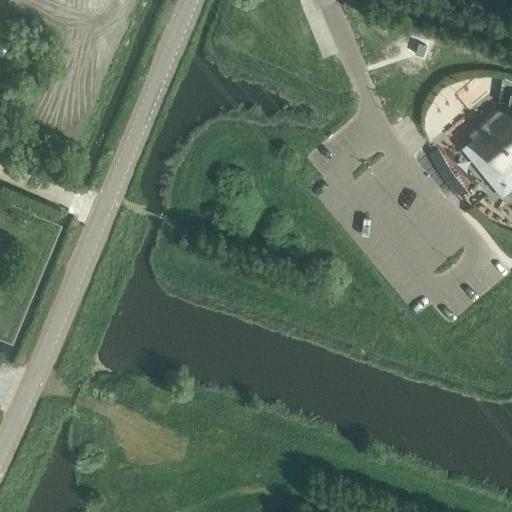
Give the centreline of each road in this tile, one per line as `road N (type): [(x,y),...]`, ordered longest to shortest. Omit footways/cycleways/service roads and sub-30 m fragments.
road 1 (tertiary): [(0,447),(191,0)]
road 2 (unknown): [(342,0),(379,30),(511,67)]
